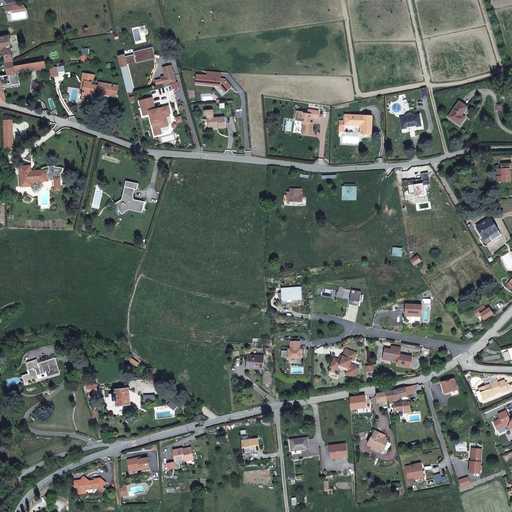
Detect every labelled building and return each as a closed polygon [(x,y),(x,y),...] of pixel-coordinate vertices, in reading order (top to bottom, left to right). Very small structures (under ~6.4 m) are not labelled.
[(9,36),(0,37),(0,49),(4,49),(6,62),(13,61),(9,36)] [(131,83),(125,55),(119,56),(122,68),(128,94),(131,93),(131,91),(132,91),(130,83),(131,83)] [(37,62),(14,66),(15,74),(17,74),(17,73),(18,73),(46,68),(45,61),(37,62)] [(15,74),(14,66),(14,65),(6,66),(8,75),(9,75),(15,74)] [(58,72),(57,67),(49,68),(50,77),(58,76),(58,72)] [(164,85),(177,82),(173,67),(165,69),(167,76),(162,78),(164,85)] [(208,71),(206,84),(220,86),(225,92),(232,87),(228,82),(225,82),(225,79),(221,79),(222,72),(208,71)] [(0,101),(6,103),(3,86),(20,84),(18,73),(17,73),(17,74),(15,74),(9,75),(11,83),(5,84),(4,76),(0,76),(0,101)] [(99,85),(92,84),(93,78),(94,79),(95,74),(85,73),(84,81),(87,81),(86,85),(82,85),(81,92),(83,92),(82,97),(90,99),(91,95),(96,96),(97,90),(98,90),(97,93),(106,95),(107,92),(110,93),(111,87),(109,87),(109,84),(99,82),(99,85)] [(421,89),(423,99),(429,97),(427,87),(421,89)] [(152,98),(140,101),(144,115),(150,114),(156,134),(162,132),(161,126),(168,124),(165,115),(170,113),(168,106),(155,110),(152,98)] [(459,101),(448,117),(460,125),(465,117),(462,115),(467,107),(459,101)] [(319,111),(308,109),(308,113),(303,112),(296,111),(295,120),(301,121),(304,124),(302,133),(311,135),(313,122),(310,122),(311,118),(318,119),(319,111)] [(208,127),(213,127),(218,126),(218,127),(218,128),(226,128),(225,117),(213,118),(213,110),(205,110),(205,116),(207,116),(208,118),(208,127)] [(400,117),(402,129),(407,128),(406,127),(417,126),(417,127),(422,126),(420,114),(413,115),(412,114),(408,114),(407,115),(407,116),(400,117)] [(372,116),(345,115),(345,125),(350,125),(350,124),(361,125),(361,127),(363,127),(363,134),(371,134),(372,116)] [(13,146),(12,119),(4,120),(5,148),(8,148),(8,147),(13,146)] [(510,181),(509,168),(511,168),(511,163),(501,164),(502,168),(497,169),(498,182),(510,181)] [(20,166),(21,186),(24,186),(38,185),(37,181),(47,181),(47,179),(49,178),(50,180),(54,180),(55,180),(59,180),(60,179),(62,179),(61,173),(62,173),(64,168),(63,168),(61,167),(58,167),(56,167),(55,167),(55,166),(50,166),(49,166),(49,172),(46,172),(46,170),(31,171),(31,166),(20,166)] [(407,180),(402,181),(404,191),(409,190),(409,194),(418,192),(419,198),(428,196),(426,189),(429,188),(428,185),(430,184),(428,172),(421,174),(422,178),(422,180),(416,181),(416,179),(408,181),(407,180)] [(126,181),(125,187),(135,189),(137,190),(138,184),(126,181)] [(134,201),(132,201),(131,198),(131,197),(133,197),(135,189),(125,187),(122,199),(117,203),(123,213),(129,209),(142,212),(145,201),(134,199),(134,201)] [(356,187),(344,187),(343,187),(343,199),(352,199),(352,195),(356,195),(356,187)] [(302,193),(302,189),(290,189),(290,192),(289,191),(289,192),(288,192),(287,195),(285,195),(284,201),(293,201),(302,201),(302,193)] [(498,230),(491,218),(477,227),(485,239),(490,236),(493,241),(502,236),(498,230)] [(421,261),(417,256),(411,260),(414,265),(421,261)] [(301,287),(281,288),(282,298),(302,297),(301,287)] [(361,291),(339,287),(337,296),(350,298),(349,304),(359,306),(360,300),(362,301),(363,295),(361,294),(361,291)] [(406,304),(405,315),(421,316),(422,305),(406,304)] [(474,311),(477,316),(481,314),(482,316),(484,319),(494,313),(490,307),(487,309),(483,305),(474,311)] [(474,336),(471,331),(465,335),(467,339),(474,336)] [(299,341),(290,341),(290,348),(288,348),(288,358),(300,358),(300,348),(299,348),(299,341)] [(401,348),(392,346),(391,350),(385,349),(383,359),(398,362),(398,365),(405,366),(406,365),(411,366),(412,357),(400,354),(401,348)] [(343,356),(342,358),(339,359),(334,357),(331,364),(332,364),(338,367),(339,367),(339,365),(348,368),(347,370),(346,374),(355,378),(359,367),(350,364),(352,359),(354,360),(357,353),(345,349),(343,356)] [(139,363),(130,356),(127,355),(125,358),(137,366),(139,363)] [(263,369),(264,356),(248,355),(248,359),(250,360),(250,368),(263,369)] [(56,357),(37,363),(36,359),(26,362),(30,373),(23,375),(25,383),(39,379),(38,375),(54,370),(55,372),(60,371),(56,357)] [(158,383),(157,376),(151,376),(151,374),(147,374),(149,384),(158,383)] [(457,389),(454,378),(442,382),(440,382),(443,393),(445,394),(451,393),(452,396),(459,394),(457,389)] [(505,379),(498,382),(498,380),(489,383),(490,384),(479,388),(482,398),(489,395),(489,397),(494,395),(493,393),(501,390),(502,392),(509,390),(505,379)] [(98,397),(97,384),(86,385),(91,398),(98,397)] [(407,395),(405,387),(394,390),(394,391),(386,392),(387,400),(391,399),(392,404),(394,403),(395,411),(405,410),(409,409),(409,412),(412,412),(409,401),(400,402),(399,397),(407,395)] [(117,405),(131,404),(129,388),(125,388),(120,389),(115,389),(116,395),(113,395),(114,400),(116,400),(117,405)] [(387,400),(386,392),(377,393),(378,402),(387,400)] [(365,395),(350,397),(350,399),(351,409),(366,407),(365,395)] [(509,418),(506,411),(499,414),(501,419),(494,421),(497,429),(506,426),(509,427),(510,429),(511,428),(511,418),(511,421),(509,420),(509,418)] [(383,434),(375,430),(372,436),(377,439),(373,441),(373,443),(372,445),(373,446),(374,449),(373,449),(382,454),(388,441),(386,440),(381,437),(383,434)] [(377,439),(372,436),(371,437),(368,443),(372,445),(373,443),(373,441),(377,439)] [(242,440),(244,450),(251,449),(251,451),(260,450),(258,438),(242,440)] [(307,438),(297,439),(291,440),(292,450),(301,449),(309,448),(307,438)] [(346,443),(330,446),(331,458),(347,456),(346,443)] [(194,458),(191,447),(183,449),(183,448),(173,450),(176,461),(185,459),(185,458),(189,457),(189,459),(194,458)] [(476,452),(473,451),(472,458),(473,459),(473,461),(471,461),(470,473),(481,474),(483,449),(478,449),(477,451),(476,452)] [(148,457),(141,459),(140,457),(128,460),(130,471),(150,467),(148,457)] [(412,466),(406,467),(408,478),(414,477),(415,479),(424,477),(421,463),(412,465),(412,466)] [(100,478),(95,479),(95,480),(91,481),(90,481),(84,476),(81,480),(80,481),(78,481),(79,487),(80,494),(87,493),(86,489),(90,489),(91,487),(96,487),(98,488),(103,492),(106,488),(104,487),(107,483),(100,478)] [(469,477),(459,480),(462,487),(471,484),(469,477)] [(78,481),(78,480),(74,481),(74,482),(70,483),(71,488),(79,487),(78,481)]
